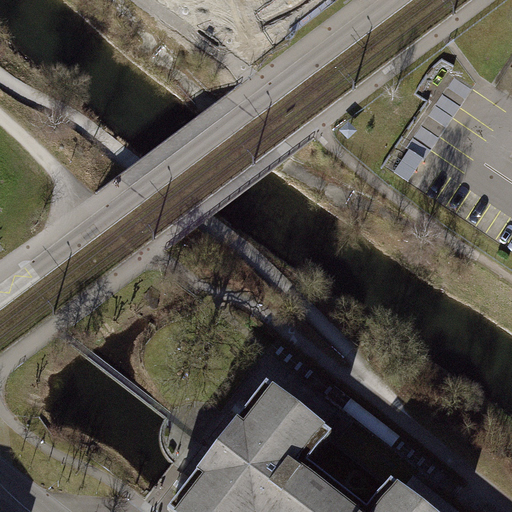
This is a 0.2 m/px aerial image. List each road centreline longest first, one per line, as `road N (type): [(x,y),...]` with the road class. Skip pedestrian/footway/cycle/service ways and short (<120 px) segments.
road 1 (track): [(0,72),(82,118),(251,253),(353,361),(380,405)]
road 2 (unclassified): [(394,0),(0,294)]
road 3 (track): [(380,405),(511,510)]
road 4 (track): [(0,114),(70,181),(97,225)]
